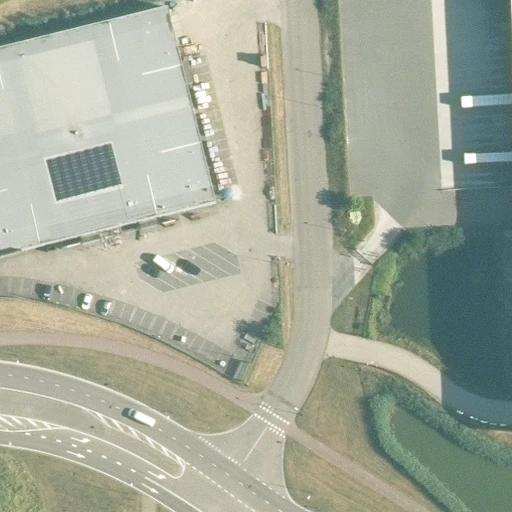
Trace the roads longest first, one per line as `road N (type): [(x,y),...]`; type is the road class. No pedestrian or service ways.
road 1 (unclassified): [(295,0),(314,327),(297,375),(233,486)]
road 2 (secondary): [(233,486),(122,412),(0,379)]
road 3 (secondary): [(0,436),(109,467),(180,511)]
